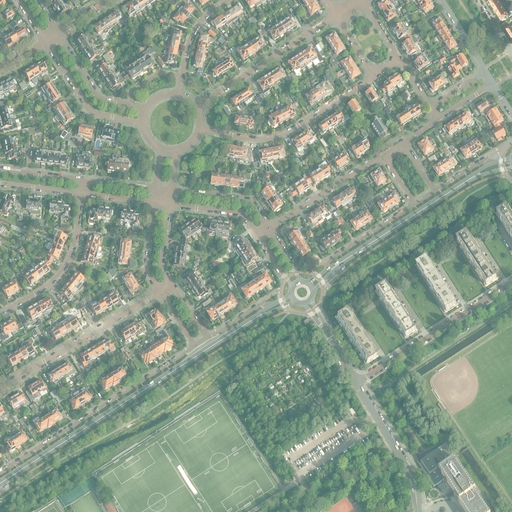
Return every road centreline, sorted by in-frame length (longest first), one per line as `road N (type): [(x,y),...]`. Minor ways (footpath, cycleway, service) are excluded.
road 1 (secondary): [(253,319),(0,482)]
road 2 (residential): [(193,345),(0,474)]
road 3 (residential): [(201,128),(277,137),(374,76)]
road 4 (residential): [(0,389),(160,290)]
road 5 (residential): [(356,382),(511,282)]
road 6 (residential): [(197,107),(336,16)]
road 7 (residential): [(83,194),(69,264),(0,313)]
road 8 (secondary): [(340,263),(466,181)]
road 9 (residential): [(417,511),(412,481),(356,382)]
road 10 (residential): [(46,42),(89,110),(143,124)]
road 11 (residential): [(383,156),(268,229)]
